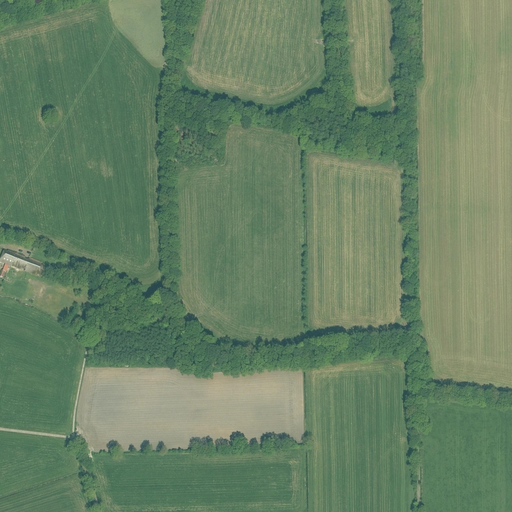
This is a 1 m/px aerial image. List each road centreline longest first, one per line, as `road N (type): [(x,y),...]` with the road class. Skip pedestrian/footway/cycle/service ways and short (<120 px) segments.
road 1 (track): [(419,511),(415,350),(262,363),(232,360),(171,326),(172,95),(199,0)]
road 2 (track): [(171,326),(116,292),(87,348),(73,424),(97,511)]
